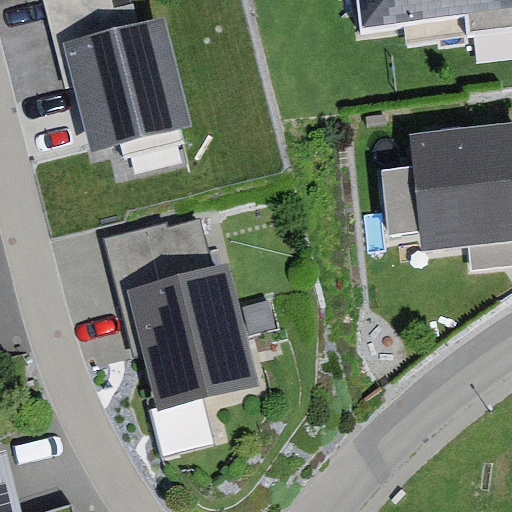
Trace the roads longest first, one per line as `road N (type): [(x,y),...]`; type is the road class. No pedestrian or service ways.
road 1 (residential): [(0,122),(69,390),(131,511)]
road 2 (residential): [(511,345),(415,417),(326,511)]
